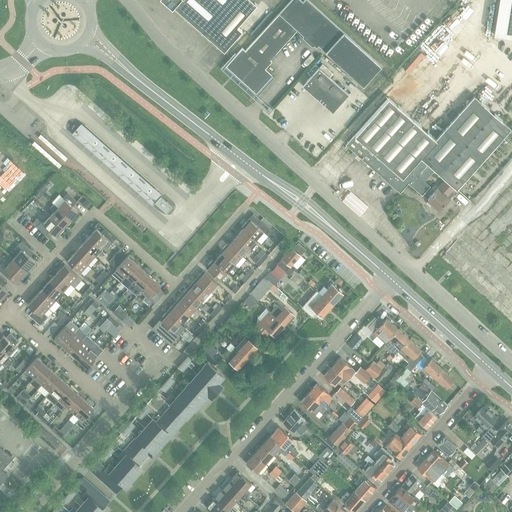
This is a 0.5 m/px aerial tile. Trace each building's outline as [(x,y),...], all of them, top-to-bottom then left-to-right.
[(202,32),(224,52),(242,31),(237,27),(257,5),(251,0),(162,0),(172,9),(174,7),(202,32)] [(242,48),(226,66),(256,93),(272,75),(263,67),(297,30),(316,48),(318,46),(363,86),(381,66),(308,0),(304,0),(303,2),(300,0),(291,0),(279,14),(245,51),(242,48)] [(511,0),(498,0),(493,34),(511,37),(511,0)] [(302,86),(332,112),(348,94),(330,78),(333,74),(322,64),(319,68),(318,68),(302,86)] [(346,144),(393,186),(396,183),(403,188),(408,182),(422,195),(430,186),(418,176),(429,164),(446,179),(428,199),(429,200),(427,201),(431,205),(433,204),(439,209),(449,198),(457,189),(511,128),(474,96),(436,139),(388,97),(346,144)] [(39,191),(40,191),(43,194),(48,189),(44,186),(39,191)] [(65,200),(58,208),(72,220),(79,212),(73,206),(77,201),(67,193),(63,198),(65,200)] [(160,197),(155,203),(166,213),(172,207),(160,197)] [(87,199),(83,203),(89,209),(93,204),(87,199)] [(51,216),(65,228),(72,220),(58,208),(53,203),(50,208),(54,212),(51,216)] [(242,227),(244,228),(256,239),(263,231),(268,236),(273,231),(253,213),(242,227)] [(41,222),(37,226),(46,235),(51,230),(57,236),(65,228),(51,216),(44,224),(41,222)] [(97,228),(89,237),(102,248),(103,248),(106,250),(115,240),(103,229),(101,232),(97,228)] [(237,236),(249,247),(256,239),(244,228),(237,236)] [(229,244),(242,255),(249,247),(237,236),(229,244)] [(82,245),(95,256),(102,248),(89,237),(82,245)] [(19,253),(14,258),(27,270),(35,261),(27,254),(31,250),(22,241),(14,249),(19,253)] [(298,241),(293,246),(301,253),(306,249),(298,241)] [(227,243),(222,249),(224,250),(222,252),(235,263),(242,255),(229,244),(227,243)] [(75,253),(88,265),(95,256),(82,245),(75,253)] [(292,247),(282,259),(290,266),(291,267),(293,265),(301,256),(300,255),(292,247)] [(120,249),(112,259),(116,263),(125,254),(120,249)] [(215,260),(227,271),(235,263),(222,252),(215,260)] [(81,273),(88,265),(75,253),(67,261),(81,273)] [(116,269),(112,274),(120,281),(124,276),(136,263),(128,256),(116,269)] [(256,263),(259,266),(264,260),(261,257),(256,263)] [(19,279),(27,270),(14,258),(6,267),(2,263),(0,265),(0,270),(7,277),(11,272),(19,279)] [(220,280),(227,271),(215,260),(214,259),(206,267),(220,280)] [(276,264),(285,272),(290,266),(282,259),(276,264)] [(120,281),(129,288),(144,271),(136,263),(124,276),(120,281)] [(57,272),(70,284),(74,287),(82,279),(65,264),(57,272)] [(198,280),(210,291),(217,283),(203,270),(196,279),(198,280)] [(265,276),(274,284),(280,278),(271,270),(265,276)] [(141,291),(152,278),(144,271),(129,288),(137,295),(141,291)] [(50,280),(63,292),(70,284),(57,272),(50,280)] [(0,299),(0,300),(8,291),(1,284),(5,279),(0,274),(0,299)] [(242,279),(245,282),(250,277),(246,274),(242,279)] [(261,282),(253,290),(250,293),(258,300),(269,288),(273,292),(278,287),(274,284),(265,276),(261,282)] [(339,277),(335,281),(340,286),(344,282),(343,280),(339,277)] [(153,302),(155,303),(165,292),(159,287),(161,285),(152,278),(141,291),(146,295),(142,300),(149,306),(153,302)] [(189,287),(203,299),(210,291),(198,280),(196,279),(189,287)] [(311,279),(308,282),(313,287),(317,283),(311,279)] [(43,288),(56,300),(63,292),(50,280),(43,288)] [(325,287),(319,292),(322,295),(332,304),(342,292),(333,283),(327,289),(325,287)] [(85,298),(89,294),(93,289),(90,286),(85,291),(82,295),(85,298)] [(182,295),(196,307),(203,299),(189,287),(182,295)] [(278,287),(273,292),(278,296),(282,292),(278,287)] [(36,296),(49,308),(56,300),(43,288),(36,296)] [(321,315),(332,304),(322,295),(317,290),(302,306),(312,315),(317,311),(321,315)] [(250,293),(243,301),(251,307),(258,300),(250,293)] [(175,303),(189,315),(196,307),(182,295),(175,303)] [(45,313),(49,308),(36,296),(28,305),(34,309),(29,315),(41,325),(48,316),(45,313)] [(89,306),(94,311),(99,305),(94,301),(89,306)] [(169,312),(181,323),(189,315),(175,303),(168,311),(169,312)] [(271,312),(284,323),(293,313),(285,306),(282,310),(275,304),(273,306),(275,307),(271,312)] [(247,313),(239,306),(236,310),(244,317),(247,313)] [(118,316),(130,327),(135,321),(123,310),(121,313),(118,316)] [(168,311),(152,328),(172,345),(180,336),(174,331),(181,323),(169,312),(168,311)] [(274,334),(284,323),(271,312),(270,311),(256,326),(266,335),(270,330),(274,334)] [(199,322),(201,325),(200,326),(204,329),(208,323),(202,318),(199,322)] [(390,337),(398,329),(386,318),(381,323),(376,318),(368,327),(373,332),(385,343),(390,337)] [(47,331),(52,335),(64,322),(61,319),(56,324),(54,322),(47,331)] [(236,324),(247,334),(252,330),(240,319),(236,324)] [(67,325),(55,338),(63,345),(79,328),(78,328),(70,320),(67,325)] [(79,328),(63,345),(71,353),(83,339),(87,335),(79,328)] [(385,343),(384,343),(395,353),(397,352),(397,351),(398,352),(402,348),(409,339),(398,329),(390,337),(385,343)] [(218,330),(202,349),(211,357),(213,354),(217,350),(212,346),(222,335),(218,330)] [(186,331),(182,336),(189,342),(193,337),(186,331)] [(0,346),(10,355),(17,347),(15,345),(19,341),(10,333),(6,337),(4,335),(0,339),(0,346)] [(87,335),(83,339),(71,353),(79,360),(95,342),(87,335)] [(245,336),(236,347),(247,357),(256,346),(245,336)] [(398,352),(403,357),(409,363),(405,367),(406,368),(410,371),(419,361),(423,356),(418,352),(420,350),(409,339),(402,348),(398,352)] [(103,350),(95,342),(79,360),(87,367),(103,350)] [(237,367),(247,357),(236,347),(232,343),(223,354),(237,367)] [(0,361),(2,363),(7,368),(14,360),(10,355),(0,346),(0,361)] [(212,364),(215,360),(205,351),(202,354),(212,364)] [(424,355),(423,356),(419,361),(424,365),(429,359),(424,355)] [(26,370),(34,378),(46,365),(37,357),(26,370)] [(188,357),(183,362),(187,366),(192,360),(188,357)] [(342,375),(347,379),(354,371),(354,369),(350,366),(340,357),(332,366),(342,375)] [(423,367),(434,377),(442,369),(430,358),(429,359),(424,365),(423,367)] [(372,361),(364,369),(364,370),(373,378),(385,365),(379,360),(375,364),(372,361)] [(183,362),(179,368),(182,371),(187,366),(183,362)] [(105,468),(97,461),(91,469),(117,492),(124,484),(125,486),(141,467),(138,464),(148,453),(151,456),(157,449),(208,393),(206,391),(211,396),(220,386),(215,381),(217,382),(222,376),(207,363),(174,400),(169,396),(166,400),(172,405),(157,423),(153,419),(119,457),(122,459),(114,469),(109,464),(105,468)] [(388,363),(374,379),(379,383),(382,379),(388,371),(388,370),(391,366),(388,363)] [(34,378),(30,382),(37,389),(41,385),(42,385),(54,372),(46,365),(34,378)] [(334,385),(335,384),(338,387),(342,382),(343,383),(347,379),(342,375),(332,366),(324,376),(334,385)] [(360,367),(358,369),(354,374),(364,382),(370,376),(360,367)] [(400,375),(396,380),(400,384),(404,387),(408,382),(404,378),(410,371),(406,368),(400,375)] [(453,379),(442,369),(434,377),(446,388),(453,379)] [(42,385),(50,392),(62,379),(54,372),(42,385)] [(397,372),(385,386),(388,389),(400,374),(397,372)] [(170,377),(165,383),(169,386),(174,381),(170,377)] [(50,392),(46,396),(54,404),(70,386),(62,379),(50,392)] [(0,389),(1,391),(4,388),(8,383),(5,380),(3,383),(0,380),(0,389)] [(396,380),(392,385),(396,389),(400,384),(396,380)] [(428,394),(424,398),(422,400),(432,409),(433,407),(439,413),(447,405),(433,393),(434,392),(423,382),(419,387),(428,394)] [(430,382),(427,385),(434,391),(437,387),(431,382),(430,382)] [(165,383),(161,388),(164,391),(169,386),(165,383)] [(309,392),(327,409),(330,405),(327,402),(332,397),(327,393),(327,392),(317,383),(309,392)] [(377,384),(367,395),(376,402),(382,395),(384,393),(385,391),(377,384)] [(70,386),(54,404),(62,411),(66,406),(66,407),(78,394),(70,386)] [(354,401),(340,388),(335,392),(350,405),(354,401)] [(323,414),(327,409),(309,392),(301,401),(315,414),(319,410),(323,414)] [(78,394),(66,407),(74,414),(86,401),(78,394)] [(414,417),(426,428),(436,417),(426,407),(415,396),(410,402),(420,411),(414,417)] [(94,408),(86,401),(74,414),(69,419),(74,424),(75,422),(83,429),(91,420),(87,416),(94,408)] [(360,404),(355,410),(363,416),(367,411),(360,404)] [(147,405),(142,410),(145,413),(150,408),(147,405)] [(343,422),(342,422),(351,430),(358,423),(363,417),(363,416),(355,410),(352,407),(351,406),(346,411),(348,412),(347,413),(350,416),(344,423),(343,422)] [(483,406),(473,416),(482,423),(476,429),(481,433),(496,417),(483,406)] [(283,422),(294,432),(298,435),(301,431),(309,423),(294,409),(283,422)] [(142,410),(137,415),(141,418),(145,413),(142,410)] [(363,429),(371,420),(366,415),(358,424),(363,429)] [(69,420),(59,430),(56,433),(61,438),(64,434),(64,435),(74,424),(69,420)] [(388,425),(395,432),(400,427),(392,420),(388,425)] [(511,423),(507,420),(498,431),(490,439),(498,446),(508,435),(511,439),(511,423)] [(345,437),(351,430),(342,422),(328,438),(337,445),(345,437)] [(395,433),(410,446),(421,434),(407,422),(404,426),(407,429),(402,436),(400,434),(399,435),(396,432),(395,433)] [(131,423),(126,428),(130,431),(134,426),(131,423)] [(488,441),(490,439),(498,431),(492,425),(482,436),(484,438),(472,450),(476,454),(488,441)] [(270,436),(281,445),(288,451),(289,452),(290,452),(293,448),(288,443),(292,439),(279,426),(270,436)] [(126,428),(121,433),(125,436),(130,431),(126,428)] [(331,451),(333,450),(336,446),(320,431),(314,438),(318,442),(320,441),(331,451)] [(385,445),(386,446),(390,449),(390,450),(400,458),(410,446),(395,433),(385,445)] [(262,445),(272,454),(281,445),(270,436),(262,445)] [(456,446),(445,436),(438,445),(452,457),(457,451),(454,449),(456,446)] [(337,445),(337,446),(343,451),(346,454),(349,450),(354,444),(351,442),(345,437),(337,445)] [(373,440),(377,443),(382,447),(383,445),(375,438),(373,440)] [(254,454),(264,463),(272,454),(262,445),(254,454)] [(341,451),(336,446),(333,450),(338,455),(335,457),(347,468),(348,466),(355,472),(359,467),(341,451)] [(110,447),(105,452),(108,455),(113,450),(110,447)] [(463,451),(471,459),(476,455),(467,447),(463,451)] [(1,470),(12,458),(1,448),(0,448),(0,483),(7,475),(1,470)] [(377,459),(375,462),(387,473),(394,465),(390,462),(392,460),(379,449),(373,455),(377,459)] [(440,472),(442,474),(447,468),(445,466),(448,463),(441,457),(433,450),(425,458),(438,469),(440,472)] [(294,456),(290,452),(289,452),(288,451),(285,455),(291,460),(294,456)] [(105,452),(100,457),(104,460),(108,455),(105,452)] [(377,477),(381,480),(387,473),(375,462),(365,453),(363,456),(368,461),(362,468),(375,479),(377,477)] [(256,472),(264,463),(254,454),(246,463),(256,472)] [(491,470),(501,460),(494,454),(484,464),(491,470)] [(319,458),(309,469),(312,472),(322,462),(323,461),(319,458)] [(425,458),(417,467),(432,481),(438,485),(445,477),(442,474),(440,472),(438,469),(425,458)] [(463,458),(458,465),(463,469),(468,463),(463,458)] [(322,462),(312,472),(313,473),(310,477),(315,481),(328,466),(323,461),(322,462)] [(448,466),(456,473),(460,468),(453,461),(448,466)] [(508,476),(511,472),(511,461),(508,467),(504,463),(500,468),(508,476)] [(269,473),(280,482),(283,479),(280,477),(283,472),(281,471),(282,470),(275,465),(269,473)] [(461,468),(457,473),(466,480),(469,476),(461,468)] [(230,481),(247,496),(251,493),(247,489),(248,489),(246,487),(250,483),(238,472),(230,481)] [(295,474),(289,480),(294,485),(300,479),(295,474)] [(412,474),(402,485),(414,495),(419,489),(425,495),(430,490),(412,474)] [(358,486),(354,491),(364,499),(375,487),(361,475),(354,483),(358,486)] [(102,511),(104,510),(102,508),(109,501),(83,478),(76,485),(84,492),(80,496),(85,500),(76,511),(74,508),(70,511),(102,511)] [(474,480),(469,486),(474,490),(480,484),(474,480)] [(222,490),(234,501),(238,496),(245,502),(249,498),(247,496),(230,481),(222,490)] [(274,489),(284,497),(289,492),(279,483),(274,489)] [(401,487),(389,500),(388,501),(399,511),(402,511),(406,508),(405,507),(413,498),(401,487)] [(72,489),(67,494),(71,498),(76,492),(72,489)] [(214,498),(229,511),(235,511),(237,511),(230,505),(234,501),(222,490),(214,498)] [(294,511),(297,511),(307,501),(295,491),(285,504),(294,511)] [(340,499),(354,511),(364,499),(354,491),(350,496),(348,495),(349,494),(347,491),(340,499)] [(67,494),(63,500),(66,503),(71,498),(67,494)] [(448,501),(457,509),(463,502),(454,495),(448,501)] [(274,503),(265,511),(276,511),(285,503),(277,496),(272,502),(274,503)] [(229,511),(214,498),(206,507),(211,511),(229,511)] [(333,498),(322,510),(324,511),(345,511),(338,506),(340,504),(333,498)] [(440,510),(441,511),(454,511),(457,509),(448,501),(440,510)]
